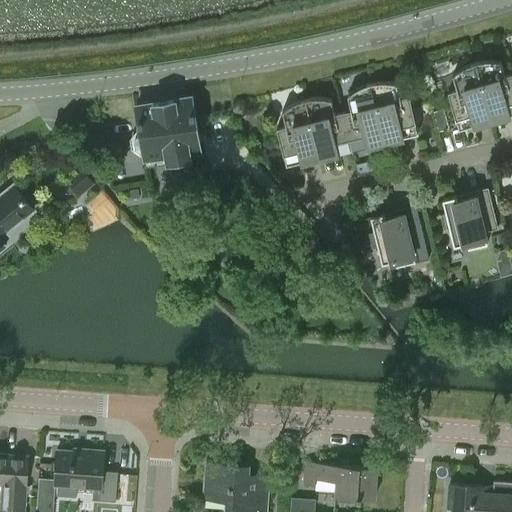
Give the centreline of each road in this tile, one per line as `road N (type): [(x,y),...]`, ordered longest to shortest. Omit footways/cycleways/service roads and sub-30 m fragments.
road 1 (tertiary): [(0,89),(312,48),(494,0)]
road 2 (residential): [(163,410),(416,429)]
road 3 (residential): [(310,193),(511,142)]
road 4 (residential): [(0,398),(163,410)]
